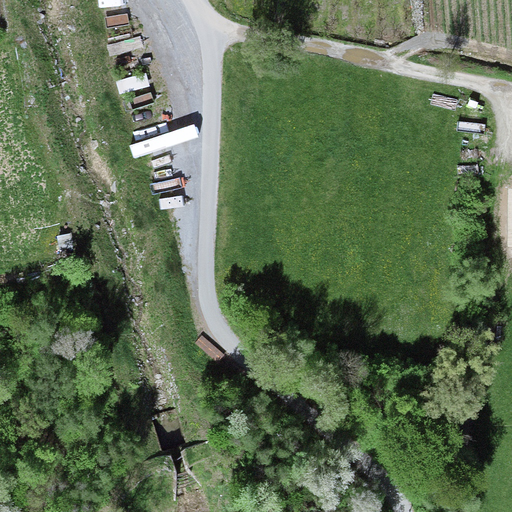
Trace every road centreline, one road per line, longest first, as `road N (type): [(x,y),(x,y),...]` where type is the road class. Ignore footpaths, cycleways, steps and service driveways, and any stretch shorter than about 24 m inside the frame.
road 1 (track): [(182,0),(214,30),(194,285),(250,380),(351,438),(388,511)]
road 2 (track): [(214,30),(511,90)]
